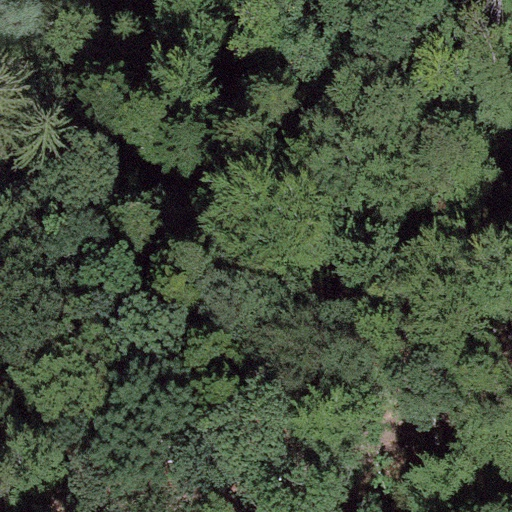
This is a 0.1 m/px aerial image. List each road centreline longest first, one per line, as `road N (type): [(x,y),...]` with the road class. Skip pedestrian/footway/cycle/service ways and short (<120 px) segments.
road 1 (track): [(511,372),(176,511)]
road 2 (track): [(75,0),(0,95)]
